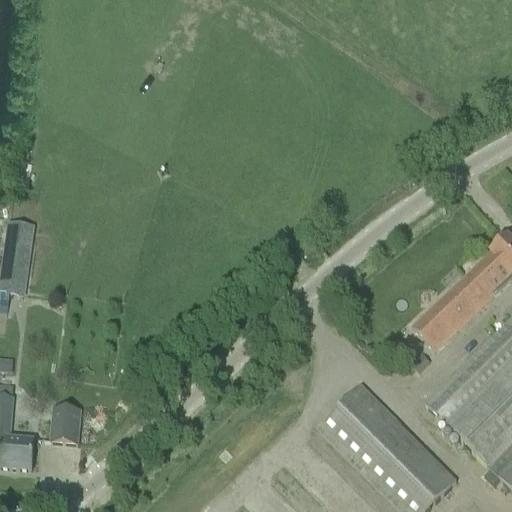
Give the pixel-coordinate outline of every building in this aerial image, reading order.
[(0,291),(0,297),(24,301),(31,235),(8,232),(0,291)] [(410,333),(433,358),(493,301),(492,300),(511,281),(511,247),(505,240),(489,256),(490,258),(410,333)] [(511,322),(425,409),(511,497),(511,322)] [(403,342),(395,349),(411,366),(419,358),(403,342)] [(429,368),(421,359),(410,370),(418,378),(429,368)] [(0,365),(0,377),(10,379),(11,366),(0,365)] [(317,434),(394,511),(431,511),(455,488),(359,392),(317,434)] [(0,473),(31,476),(33,446),(8,444),(12,405),(0,403),(0,473)] [(49,448),(77,450),(80,416),(52,414),(49,448)]
